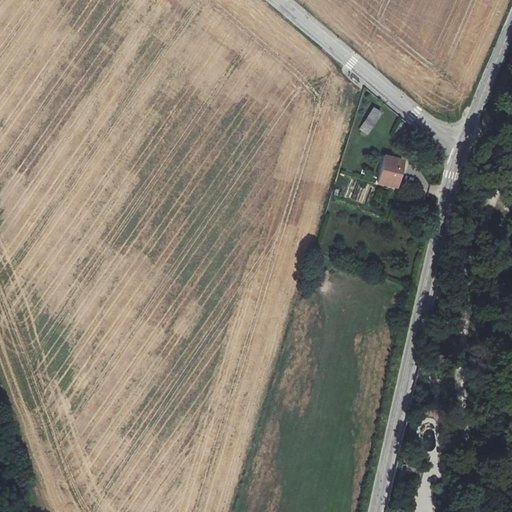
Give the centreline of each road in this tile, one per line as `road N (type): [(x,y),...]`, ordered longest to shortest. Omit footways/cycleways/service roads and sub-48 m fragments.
road 1 (unclassified): [(461,150),(375,511)]
road 2 (residential): [(278,0),(461,150)]
road 3 (unclassified): [(511,24),(461,150)]
road 4 (track): [(0,403),(32,490),(21,504),(30,511)]
